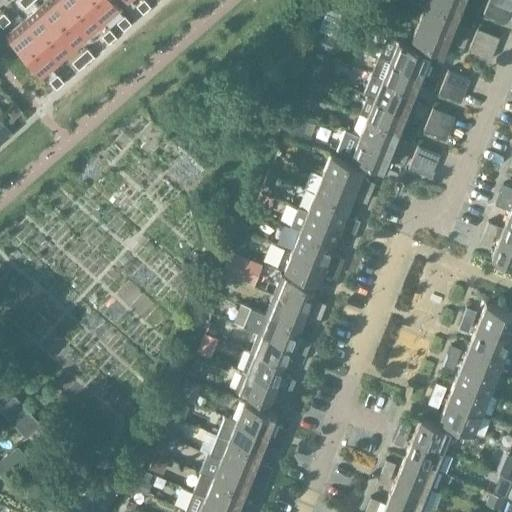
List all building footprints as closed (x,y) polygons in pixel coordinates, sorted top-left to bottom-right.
[(71,14),(58,0),(46,0),(38,7),(56,28),(71,14)] [(86,1),(84,0),(58,0),(71,14),(86,1)] [(119,8),(111,0),(87,0),(86,1),(103,21),(119,8)] [(144,0),(141,0),(135,6),(142,13),(150,6),(144,0)] [(426,0),(424,0),(418,19),(451,32),(459,13),(426,0)] [(426,0),(459,13),(464,0),(426,0)] [(480,0),(469,0),(468,6),(477,9),(480,0)] [(511,0),(487,0),(487,2),(509,11),(511,2),(511,0)] [(71,14),(88,34),(103,21),(86,1),(71,14)] [(487,2),(482,13),(491,17),(497,19),(505,22),(509,11),(487,2)] [(56,28),(38,7),(23,20),(41,41),(56,28)] [(3,12),(0,14),(0,24),(2,27),(10,20),(3,12)] [(56,28),(73,48),(88,34),(71,14),(56,28)] [(328,14),(322,28),(333,32),(339,18),(328,14)] [(131,24),(124,15),(116,22),(124,30),(131,24)] [(451,32),(418,19),(410,39),(443,52),(451,32)] [(41,41),(23,20),(8,34),(25,54),(41,41)] [(460,23),(456,34),(465,37),(469,27),(460,23)] [(41,41),(58,61),(73,48),(56,28),(41,41)] [(116,37),(109,28),(101,35),(108,43),(116,37)] [(476,28),(472,40),(494,49),(499,37),(476,28)] [(319,33),(315,44),(330,50),(335,39),(319,33)] [(465,37),(456,34),(452,43),(461,47),(465,37)] [(385,35),(377,55),(422,73),(430,53),(385,35)] [(494,49),(472,40),(467,52),(489,61),(494,49)] [(25,54),(43,74),(58,61),(41,41),(25,54)] [(87,48),(79,54),(86,62),(94,56),(87,48)] [(316,52),(309,71),(323,77),(324,77),(332,58),(316,52)] [(86,62),(79,54),(72,61),(78,69),(86,62)] [(377,55),(369,74),(414,92),(418,82),(422,73),(377,55)] [(432,64),(428,75),(436,78),(440,68),(432,64)] [(447,69),(442,81),(464,89),(469,77),(447,69)] [(309,71),(301,90),(315,96),(323,77),(309,71)] [(422,73),(418,82),(432,88),(436,78),(428,75),(422,73)] [(57,74),(49,81),(55,89),(63,81),(57,74)] [(366,94),(373,97),(407,111),(414,92),(369,74),(362,93),(366,94)] [(464,89),(442,81),(437,93),(459,102),(464,89)] [(299,94),(294,108),(307,113),(312,100),(299,94)] [(366,94),(358,113),(365,115),(365,116),(399,130),(403,120),(408,123),(412,113),(407,111),(373,97),(366,94)] [(416,103),(412,113),(421,116),(425,106),(416,103)] [(16,104),(7,112),(13,119),(22,111),(16,104)] [(432,106),(427,119),(449,127),(454,115),(432,106)] [(294,109),(286,128),(299,134),(307,114),(294,109)] [(421,116),(412,113),(408,123),(417,126),(421,116)] [(365,116),(357,135),(391,149),(397,151),(401,140),(396,138),(399,130),(365,116)] [(449,127),(427,119),(422,131),(444,140),(449,127)] [(4,122),(0,125),(0,143),(13,132),(10,129),(4,122)] [(391,149),(357,135),(349,155),(383,169),(387,158),(402,164),(406,155),(397,151),(391,149)] [(401,140),(397,151),(406,155),(410,144),(401,140)] [(417,144),(412,156),(434,165),(439,153),(417,144)] [(328,153),(320,173),(354,186),(362,166),(328,153)] [(434,165),(412,156),(407,168),(429,177),(434,165)] [(320,173),(313,192),(347,205),(354,186),(320,173)] [(365,178),(360,189),(369,192),(373,181),(365,178)] [(499,194),(508,198),(511,188),(503,185),(499,194)] [(369,192),(360,189),(357,198),(365,201),(369,192)] [(260,192),(252,211),(265,216),(273,198),(260,192)] [(313,192),(305,211),(339,224),(347,205),(313,192)] [(495,204),(503,208),(508,198),(499,194),(495,204)] [(505,219),(511,221),(511,199),(508,198),(503,208),(509,210),(505,219)] [(305,211),(298,230),(332,243),(339,224),(305,211)] [(244,214),(240,225),(248,228),(252,217),(244,214)] [(349,216),(345,227),(354,230),(358,220),(349,216)] [(496,226),(492,235),(498,238),(511,243),(511,221),(505,219),(502,228),(496,226)] [(487,222),(483,232),(492,235),(496,226),(487,222)] [(354,230),(345,227),(341,236),(350,240),(354,230)] [(291,246),(290,249),(338,268),(343,257),(328,251),(332,243),(298,230),(297,232),(291,246)] [(492,235),(483,232),(479,242),(488,246),(492,235)] [(511,243),(498,238),(490,258),(511,266),(511,243)] [(234,239),(230,251),(240,255),(245,243),(234,239)] [(282,252),(278,261),(280,266),(283,267),(282,268),(316,282),(320,272),(334,278),(338,268),(290,249),(289,251),(287,250),(282,252)] [(261,263),(240,255),(230,251),(229,250),(220,273),(251,286),(261,263)] [(280,274),(272,293),(306,307),(314,287),(280,274)] [(223,277),(217,292),(232,298),(238,283),(223,277)] [(272,293),(264,313),(298,326),(306,307),(272,293)] [(316,299),(312,310),(320,313),(325,302),(316,299)] [(240,303),(232,321),(242,326),(257,332),(291,345),(298,326),(264,313),(250,307),(240,303)] [(511,313),(484,303),(476,323),(510,336),(511,331),(511,313)] [(466,307),(462,317),(470,320),(474,310),(466,307)] [(320,313),(312,310),(308,319),(316,323),(320,313)] [(462,317),(458,327),(466,330),(470,320),(462,317)] [(209,321),(205,331),(212,333),(216,324),(209,321)] [(476,323),(469,341),(502,355),(510,336),(476,323)] [(257,332),(249,351),(283,364),(291,345),(257,332)] [(204,333),(196,351),(211,357),(218,338),(204,333)] [(300,337),(296,348),(305,351),(309,341),(300,337)] [(469,341),(461,361),(495,374),(502,355),(469,341)] [(450,345),(446,355),(455,358),(458,348),(450,345)] [(305,351),(296,348),(292,357),(301,361),(305,351)] [(195,351),(192,359),(200,363),(203,355),(195,351)] [(249,351),(242,370),(275,383),(283,364),(249,351)] [(446,355),(442,365),(451,368),(455,358),(446,355)] [(461,361),(453,380),(487,393),(495,374),(461,361)] [(275,383),(242,370),(234,390),(267,403),(275,383)] [(285,375),(281,386),(290,389),(294,379),(285,375)] [(186,377),(178,396),(193,402),(201,382),(186,377)] [(453,380),(446,399),(479,412),(487,393),(453,380)] [(435,383),(431,392),(439,396),(443,387),(435,383)] [(290,389),(281,386),(277,395),(286,399),(290,389)] [(439,396),(431,392),(427,403),(435,407),(439,396)] [(13,394),(0,405),(0,409),(25,436),(39,422),(13,394)] [(479,412),(446,399),(438,418),(472,432),(479,412)] [(175,400),(169,414),(181,420),(187,405),(175,400)] [(242,400),(234,419),(268,433),(276,413),(242,400)] [(164,413),(156,432),(163,435),(171,416),(164,413)] [(216,434),(227,438),(260,452),(264,442),(279,448),(283,439),(274,436),(268,433),(234,419),(223,415),(216,434)] [(418,417),(411,437),(445,450),(453,431),(418,417)] [(400,421),(396,431),(405,435),(409,425),(400,421)] [(274,436),(283,439),(287,428),(279,424),(274,436)] [(405,435),(396,431),(392,442),(401,445),(405,435)] [(156,434),(153,443),(165,448),(168,439),(156,434)] [(216,434),(208,453),(219,457),(253,471),(259,473),(263,463),(257,460),(260,452),(227,438),(216,434)] [(411,437),(403,456),(437,469),(445,450),(411,437)] [(17,445),(7,453),(16,464),(25,455),(17,445)] [(511,454),(503,451),(499,461),(511,466),(511,465),(511,454)] [(154,455),(149,468),(163,473),(168,460),(154,455)] [(403,456),(395,475),(429,488),(437,469),(403,456)] [(219,457),(212,476),(245,490),(249,480),(255,483),(259,473),(253,471),(219,457)] [(385,459),(381,469),(390,473),(394,463),(385,459)] [(259,473),(267,477),(272,466),(263,463),(259,473)] [(390,473),(381,469),(377,479),(386,483),(390,473)] [(200,472),(193,491),(245,511),(253,511),(256,503),(242,498),(245,490),(212,476),(200,472)] [(267,477),(259,473),(255,483),(264,486),(267,477)] [(500,473),(492,492),(493,493),(504,497),(511,478),(500,473)] [(395,475),(388,494),(422,507),(431,511),(433,511),(440,493),(429,488),(395,475)] [(138,481),(134,490),(148,495),(152,487),(138,481)] [(245,511),(193,491),(185,510),(188,511),(190,511),(245,511)] [(493,493),(489,504),(499,509),(504,497),(493,493)] [(388,494),(380,511),(430,511),(431,511),(422,507),(388,494)] [(369,498),(365,507),(374,510),(378,501),(369,498)] [(130,501),(127,508),(135,511),(137,511),(140,505),(130,501)]
